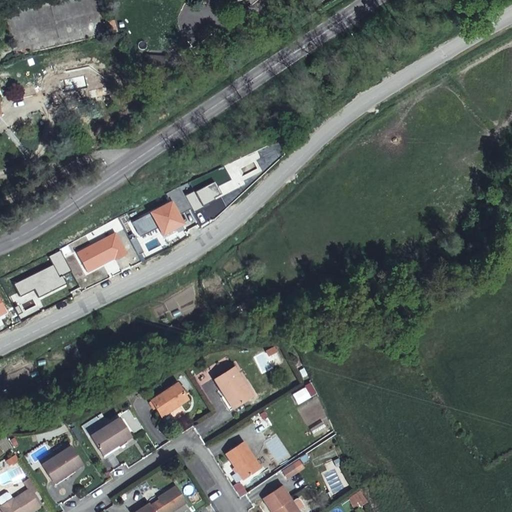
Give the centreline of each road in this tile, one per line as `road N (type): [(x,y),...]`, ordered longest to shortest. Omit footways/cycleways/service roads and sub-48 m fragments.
road 1 (residential): [(0,350),(180,265),(331,129),(511,20)]
road 2 (secondary): [(0,250),(72,217),(209,113),(382,0)]
road 3 (residential): [(79,511),(185,442),(232,511)]
road 4 (unknown): [(142,166),(84,155),(0,198)]
road 5 (unknown): [(0,175),(38,150),(49,113),(36,101),(0,121)]
